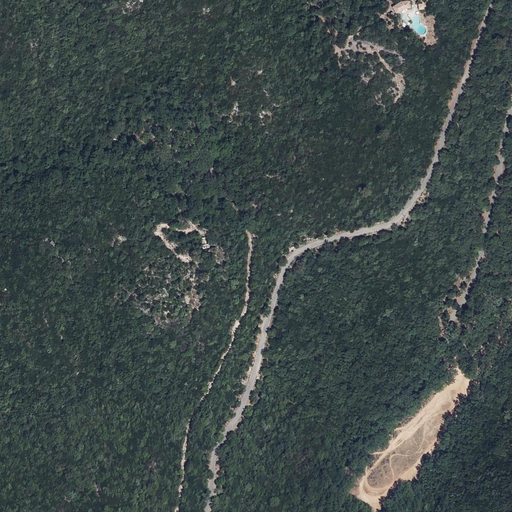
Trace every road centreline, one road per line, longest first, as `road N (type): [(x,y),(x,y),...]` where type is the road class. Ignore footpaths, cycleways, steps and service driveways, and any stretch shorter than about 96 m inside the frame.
road 1 (unclassified): [(207,511),(219,451),(241,411),(293,255),(396,220),(412,203),(495,0)]
road 2 (track): [(176,511),(189,418),(231,344),(247,295),(249,233),(221,186),(200,162),(184,165),(178,179),(176,198),(203,234)]
road 3 (track): [(474,352),(468,385),(431,450),(381,499),(366,498),(361,485),(446,386)]
road 4 (unclassified): [(511,126),(478,275),(451,325),(453,343),(466,354),(478,351),(511,300)]
